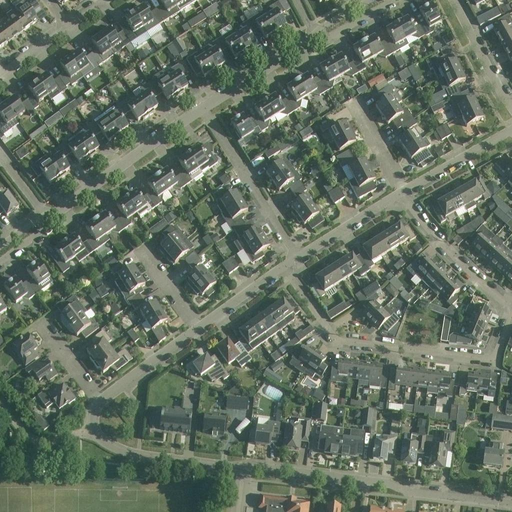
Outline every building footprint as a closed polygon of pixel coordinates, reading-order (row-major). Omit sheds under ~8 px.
[(15,8),(19,14),(29,28),(38,21),(35,16),(42,11),(34,0),(30,0),(25,4),(24,2),(15,8)] [(158,0),(163,6),(155,10),(163,23),(180,12),(172,0),(158,0)] [(172,0),(176,7),(180,12),(191,5),(196,2),(195,0),(172,0)] [(233,3),(230,0),(225,0),(221,3),(225,8),(233,3)] [(272,6),(263,12),(277,34),(283,31),(281,29),(286,26),(279,16),(285,13),(290,9),(288,6),(285,0),(281,0),(278,2),(272,6)] [(425,36),(425,37),(433,33),(435,26),(441,22),(440,21),(441,20),(437,13),(436,14),(431,5),(429,6),(428,4),(420,8),(422,11),(419,12),(425,22),(419,26),(425,36)] [(163,23),(155,10),(151,13),(150,12),(148,12),(147,13),(143,6),(133,12),(147,33),(158,26),(163,23)] [(207,10),(203,12),(207,19),(211,17),(207,10)] [(10,20),(20,34),(29,28),(19,14),(15,16),(12,11),(6,15),(10,20)] [(122,32),(130,44),(135,40),(147,33),(133,12),(124,18),(127,23),(124,24),(127,29),(122,32)] [(271,38),(277,34),(263,12),(247,22),(254,32),(259,29),(265,39),(270,36),(271,38)] [(203,13),(187,23),(191,29),(207,20),(203,13)] [(493,30),(499,40),(511,32),(511,19),(511,20),(508,15),(497,21),(500,26),(493,30)] [(483,16),(476,20),(480,27),(486,23),(483,16)] [(401,19),(395,22),(405,40),(410,38),(418,40),(425,36),(419,26),(413,29),(407,19),(403,21),(401,19)] [(10,20),(1,26),(11,40),(20,34),(10,20)] [(249,35),(254,32),(247,22),(240,26),(239,32),(240,33),(236,36),(235,36),(246,54),(252,50),(251,48),(255,45),(249,35)] [(405,40),(395,22),(389,26),(391,28),(386,30),(392,41),(386,44),(392,55),(398,51),(401,43),(405,40)] [(0,24),(0,42),(3,47),(11,40),(1,26),(0,24)] [(109,29),(100,35),(115,55),(125,47),(130,44),(122,32),(118,35),(117,34),(115,33),(113,34),(109,29)] [(235,36),(236,36),(232,31),(217,41),(223,51),(228,48),(235,58),(239,55),(240,57),(246,54),(235,36)] [(511,32),(499,40),(504,50),(511,45),(511,32)] [(95,51),(90,55),(99,66),(115,55),(100,35),(91,42),(97,50),(95,51)] [(451,35),(442,40),(446,47),(455,42),(451,35)] [(368,38),(362,41),(372,59),(377,56),(385,59),(392,55),(386,44),(380,48),(374,37),(370,40),(368,38)] [(218,54),(223,51),(217,41),(202,50),(216,73),(222,69),(220,67),(225,64),(218,54)] [(372,59),(362,41),(356,44),(357,47),(353,49),(359,59),(353,63),(359,74),(365,70),(367,62),(372,59)] [(151,55),(147,48),(138,54),(142,60),(151,55)] [(186,60),(193,70),(195,74),(200,71),(204,77),(209,74),(210,76),(216,73),(202,50),(186,60)] [(78,52),(69,58),(83,78),(99,66),(90,55),(86,58),(85,57),(83,56),(82,57),(78,52)] [(359,74),(353,63),(347,66),(341,56),(336,58),(335,56),(329,60),(339,78),(344,75),(352,77),(359,74)] [(437,56),(425,62),(429,71),(432,69),(438,82),(460,71),(456,61),(450,64),(449,62),(446,63),(443,57),(439,59),(437,56)] [(83,78),(69,58),(59,65),(65,73),(63,74),(59,78),(66,88),(66,87),(71,84),(72,86),(83,78)] [(326,78),(320,82),(326,92),(332,89),(334,80),(339,78),(329,60),(323,63),(324,65),(320,68),(326,78)] [(172,76),(168,79),(178,96),(184,92),(183,90),(187,88),(181,77),(186,74),(180,64),(169,71),(172,76)] [(401,82),(410,76),(414,83),(420,79),(412,65),(397,74),(401,82)] [(460,71),(438,82),(443,91),(445,90),(449,99),(460,94),(456,85),(465,81),(460,71)] [(154,81),(149,83),(155,94),(161,90),(167,100),(171,98),(173,100),(178,96),(168,79),(164,74),(163,72),(152,78),(154,81)] [(46,75),(37,81),(48,96),(51,101),(67,89),(66,87),(66,88),(59,78),(54,81),(53,80),(51,80),(50,81),(46,75)] [(301,76),(296,80),(306,97),(311,94),(319,96),(326,92),(320,82),(313,86),(307,76),(303,78),(301,76)] [(293,98),(287,102),(293,112),(300,108),(302,100),(306,97),(296,80),(290,84),(291,86),(287,88),(293,98)] [(373,80),(368,83),(371,89),(376,86),(373,80)] [(48,96),(37,81),(28,88),(39,103),(48,96)] [(155,94),(149,83),(141,89),(140,94),(142,96),(137,99),(149,116),(154,112),(153,110),(157,107),(150,97),(155,94)] [(380,103),(375,106),(381,116),(397,105),(396,105),(402,102),(396,93),(393,94),(392,92),(394,91),(391,85),(375,96),(380,103)] [(364,86),(356,91),(359,96),(367,91),(364,86)] [(425,99),(429,107),(448,99),(445,91),(425,99)] [(453,106),(449,108),(455,120),(462,117),(478,109),(474,99),(468,102),(467,98),(463,100),(460,94),(450,99),(452,105),(453,106)] [(287,116),(293,112),(287,102),(281,106),(275,96),(271,98),(269,96),(263,100),(274,117),(279,114),(287,116)] [(34,111),(34,110),(39,107),(32,97),(27,101),(34,111)] [(16,119),(25,113),(14,98),(5,104),(16,119)] [(149,116),(137,99),(128,106),(124,101),(119,105),(126,115),(131,111),(138,121),(142,118),(143,120),(149,116)] [(269,120),(274,117),(263,100),(258,104),(259,106),(254,109),(261,119),(255,122),(261,132),(268,129),(269,120)] [(34,111),(27,101),(22,104),(30,116),(35,112),(34,110),(34,111)] [(58,111),(62,116),(78,107),(75,101),(58,111)] [(16,119),(5,104),(0,107),(0,116),(2,119),(0,120),(0,130),(3,135),(19,124),(16,119)] [(121,118),(126,115),(119,105),(113,109),(113,108),(103,114),(120,137),(125,133),(124,131),(128,128),(121,118)] [(399,109),(397,105),(381,116),(388,125),(392,122),(397,130),(401,128),(411,121),(414,120),(407,110),(399,109)] [(479,110),(478,109),(462,117),(466,127),(483,119),(481,114),(481,111),(479,110)] [(58,113),(44,123),(48,129),(63,119),(58,113)] [(95,122),(90,126),(97,136),(101,132),(108,142),(112,139),(114,141),(120,137),(103,114),(94,121),(95,122)] [(262,133),(261,132),(255,122),(249,126),(243,116),(240,117),(239,115),(232,120),(233,122),(231,123),(236,132),(235,132),(239,139),(240,139),(241,140),(248,136),(255,138),(262,133)] [(417,125),(414,120),(411,121),(401,128),(405,133),(417,125)] [(335,126),(332,121),(320,127),(323,133),(335,126)] [(345,124),(329,132),(334,142),(353,132),(350,126),(347,127),(345,124)] [(440,128),(446,138),(452,135),(446,125),(440,128)] [(75,136),(90,158),(96,154),(94,152),(99,149),(92,139),(97,136),(90,126),(75,136)] [(441,141),(446,138),(440,128),(435,131),(441,141)] [(405,151),(420,141),(414,131),(399,141),(405,151)] [(353,132),(334,142),(339,152),(355,143),(354,140),(356,139),(353,132)] [(85,162),(90,158),(75,136),(60,147),(67,157),(72,153),(79,163),(83,160),(85,162)] [(420,141),(405,151),(411,160),(415,157),(422,168),(434,161),(426,149),(430,146),(425,138),(420,141)] [(288,141),(277,148),(280,152),(281,153),(291,146),(288,141)] [(62,160),(67,157),(60,147),(55,151),(58,155),(49,162),(61,179),(66,175),(65,173),(69,170),(62,160)] [(277,148),(277,147),(265,154),(268,160),(280,152),(277,148)] [(18,160),(27,155),(23,148),(14,153),(18,160)] [(192,149),(187,153),(202,174),(217,163),(210,153),(205,158),(198,148),(194,151),(192,149)] [(336,158),(339,163),(341,162),(351,157),(348,151),(336,158)] [(179,176),(186,185),(202,174),(187,153),(181,157),(182,159),(178,162),(185,171),(179,176)] [(289,170),(292,168),(287,161),(283,160),(281,162),(276,157),(266,164),(267,167),(266,168),(269,171),(266,173),(269,178),(269,182),(272,181),(272,182),(289,170)] [(341,162),(339,163),(342,169),(354,162),(351,157),(341,162)] [(505,172),(511,179),(511,162),(509,159),(506,161),(505,159),(496,164),(499,168),(503,173),(505,172)] [(370,167),(368,167),(365,161),(348,170),(354,179),(370,171),(370,170),(370,167)] [(55,183),(61,179),(49,162),(40,169),(36,164),(31,168),(38,177),(43,174),(50,184),(54,181),(55,183)] [(285,192),(290,189),(293,194),(303,186),(299,181),(301,180),(292,168),(289,170),(272,182),(279,191),(283,189),(285,192)] [(180,190),(186,185),(179,176),(174,180),(167,170),(163,173),(161,171),(156,175),(167,191),(172,188),(180,190)] [(375,181),(370,171),(354,179),(349,182),(358,200),(375,191),(371,183),(375,181)] [(149,198),(156,207),(162,203),(163,195),(167,191),(156,175),(150,179),(151,181),(147,184),(154,194),(149,198)] [(475,182),(465,188),(474,202),(482,197),(484,201),(490,197),(483,185),(480,179),(475,182)] [(485,187),(492,196),(499,190),(492,181),(485,187)] [(295,218),(312,206),(303,193),(306,191),(303,186),(293,194),(296,198),(292,201),(294,205),(291,207),(294,211),(291,213),(295,218)] [(338,188),(333,191),(339,201),(345,198),(338,188)] [(465,188),(456,193),(464,208),(465,207),(467,211),(476,206),(474,202),(465,188)] [(226,196),(223,190),(213,197),(216,202),(226,196)] [(339,201),(333,191),(328,195),(334,205),(339,201)] [(140,218),(156,207),(149,198),(143,202),(136,192),(132,195),(130,193),(125,197),(137,213),(140,218)] [(217,207),(222,214),(242,202),(236,192),(234,194),(233,192),(231,192),(226,195),(226,196),(219,200),(220,202),(217,204),(217,207)] [(0,215),(4,213),(7,217),(18,208),(7,193),(0,198),(0,215)] [(456,193),(447,198),(452,208),(455,213),(458,218),(468,212),(467,211),(465,207),(464,208),(456,193)] [(132,217),(137,213),(125,197),(119,201),(120,203),(116,206),(123,216),(118,220),(125,229),(131,225),(132,217)] [(455,213),(447,198),(437,204),(439,208),(433,211),(441,224),(447,220),(446,218),(455,213)] [(232,233),(234,231),(244,225),(241,220),(243,219),(244,217),(243,214),(248,211),(242,202),(222,214),(221,215),(232,233)] [(324,221),(312,206),(295,218),(299,224),(302,222),(304,225),(308,222),(313,229),(315,228),(317,231),(325,226),(322,222),(324,221)] [(498,209),(493,214),(506,225),(510,221),(510,220),(498,209)] [(176,218),(172,212),(165,218),(169,223),(176,218)] [(119,234),(125,229),(118,220),(112,224),(105,214),(101,217),(99,215),(94,219),(106,236),(110,232),(119,234)] [(480,228),(482,226),(485,223),(481,217),(473,222),(480,228)] [(90,225),(85,228),(92,238),(87,242),(94,252),(100,247),(109,240),(106,236),(94,219),(88,223),(90,225)] [(258,228),(254,231),(249,222),(244,225),(234,231),(245,249),(248,247),(264,238),(258,228)] [(226,223),(220,226),(225,235),(230,232),(226,223)] [(463,228),(468,236),(476,230),(470,223),(463,228)] [(390,231),(399,246),(408,240),(409,242),(415,238),(407,226),(402,229),(400,225),(390,231)] [(164,244),(158,249),(165,257),(187,239),(175,226),(173,227),(172,226),(162,234),(166,238),(163,240),(163,242),(164,244)] [(482,226),(480,228),(470,239),(475,243),(471,247),(480,254),(491,242),(494,238),(495,237),(482,226)] [(468,236),(463,228),(455,232),(459,237),(461,236),(464,240),(468,236)] [(381,237),(390,251),(399,246),(390,231),(381,237)] [(69,237),(63,241),(75,258),(79,263),(88,256),(94,252),(87,242),(81,246),(74,236),(70,239),(69,237)] [(381,257),(390,251),(381,237),(372,243),(381,257)] [(264,238),(248,247),(245,249),(243,250),(252,264),(264,257),(261,252),(270,247),(267,242),(267,239),(264,238)] [(491,242),(480,254),(488,261),(499,249),(502,245),(494,238),(491,242)] [(187,239),(165,257),(172,266),(175,264),(189,252),(194,248),(187,239)] [(75,258),(63,241),(57,245),(59,247),(55,250),(62,260),(56,264),(63,274),(69,269),(70,261),(75,258)] [(362,249),(368,258),(365,260),(370,269),(374,266),(372,263),(381,257),(372,243),(362,249)] [(488,261),(496,269),(510,252),(502,245),(499,249),(488,261)] [(511,253),(510,252),(496,269),(503,276),(511,266),(511,253)] [(189,265),(198,257),(194,253),(185,261),(189,265)] [(343,261),(352,276),(357,272),(361,277),(370,272),(359,256),(354,259),(352,255),(343,261)] [(422,281),(437,266),(429,258),(426,262),(420,256),(406,270),(413,278),(415,276),(421,282),(422,281)] [(202,262),(198,257),(189,265),(192,270),(202,262)] [(232,258),(227,262),(234,271),(239,268),(232,258)] [(334,267),(342,281),(352,276),(343,261),(334,267)] [(29,269),(27,271),(34,280),(28,285),(36,295),(43,290),(53,283),(50,279),(48,277),(49,276),(45,270),(44,270),(38,262),(36,264),(34,262),(27,267),(29,269)] [(229,275),(234,271),(227,262),(222,265),(229,275)] [(124,269),(121,264),(110,270),(114,275),(124,269)] [(115,282),(119,288),(123,286),(139,276),(133,266),(118,276),(119,279),(115,282)] [(422,281),(430,289),(445,274),(437,266),(422,281)] [(511,266),(503,276),(511,283),(511,266)] [(202,267),(187,279),(190,282),(188,284),(192,290),(209,276),(202,267)] [(333,287),(342,281),(334,267),(324,273),(333,287)] [(333,287),(324,273),(315,279),(317,282),(312,286),(320,299),(326,295),(324,293),(333,287)] [(452,282),(445,274),(430,289),(437,297),(440,294),(452,282)] [(145,285),(139,276),(123,286),(119,288),(124,298),(124,299),(128,306),(129,306),(131,305),(131,306),(142,299),(139,295),(142,293),(139,289),(145,285)] [(209,276),(192,290),(197,296),(200,294),(202,296),(205,294),(208,298),(216,292),(213,287),(216,285),(209,276)] [(29,300),(36,295),(28,285),(22,289),(15,279),(13,281),(12,279),(5,284),(6,286),(4,287),(10,295),(9,296),(14,302),(15,302),(16,303),(22,299),(29,300)] [(440,294),(448,301),(446,303),(451,307),(459,299),(455,294),(460,290),(452,282),(440,294)] [(375,283),(362,289),(365,296),(378,290),(375,283)] [(87,295),(93,304),(108,295),(102,286),(87,295)] [(471,288),(467,292),(472,297),(476,293),(471,288)] [(361,291),(355,296),(360,304),(367,300),(361,291)] [(362,314),(370,322),(382,310),(375,303),(379,299),(374,294),(367,300),(361,304),(367,310),(362,314)] [(61,315),(64,320),(61,322),(66,328),(83,315),(86,312),(74,296),(60,307),(65,312),(61,315)] [(469,306),(465,314),(472,317),(487,323),(492,313),(485,310),(488,304),(473,298),(470,306),(469,306)] [(145,304),(142,299),(131,306),(135,311),(145,304)] [(428,306),(429,305),(431,302),(422,299),(419,307),(427,310),(428,306)] [(274,307),(287,326),(294,321),(294,316),(300,312),(291,300),(286,304),(283,300),(274,307)] [(355,304),(352,300),(345,305),(348,309),(355,304)] [(140,312),(146,322),(161,312),(155,303),(140,312)] [(344,303),(326,314),(330,320),(347,309),(344,303)] [(265,313),(279,332),(287,326),(274,307),(265,313)] [(382,310),(370,322),(378,330),(382,326),(388,332),(399,320),(386,307),(382,310)] [(161,312),(146,322),(152,331),(159,344),(166,339),(159,327),(167,322),(161,312)] [(257,320),(270,338),(279,332),(265,313),(257,320)] [(88,322),(83,315),(66,328),(73,333),(74,332),(77,336),(81,333),(85,339),(99,329),(92,319),(88,322)] [(451,320),(444,317),(440,342),(447,343),(451,320)] [(468,327),(483,333),(487,323),(472,317),(468,327)] [(257,320),(248,326),(261,345),(270,338),(257,320)] [(247,354),(261,345),(248,326),(239,332),(243,338),(238,342),(247,354)] [(296,338),(299,343),(300,342),(314,332),(310,327),(302,332),(301,330),(295,335),(296,337),(296,338)] [(479,343),(483,333),(468,327),(463,337),(457,336),(456,344),(470,346),(472,340),(479,343)] [(139,340),(132,330),(127,334),(134,344),(139,340)] [(111,350),(106,345),(111,341),(103,331),(92,339),(96,345),(87,352),(90,357),(89,359),(93,364),(111,350)] [(30,337),(29,337),(28,335),(14,346),(20,355),(19,356),(26,366),(37,357),(33,351),(37,348),(33,342),(33,341),(30,337)] [(299,343),(296,338),(287,344),(290,349),(299,343)] [(234,350),(227,341),(216,349),(228,365),(235,360),(241,368),(251,360),(240,345),(234,350)] [(299,361),(307,367),(317,353),(307,347),(304,352),(299,348),(291,359),(297,363),(299,361)] [(115,356),(111,350),(93,364),(97,369),(100,369),(103,373),(113,366),(117,371),(133,359),(125,349),(115,356)] [(281,358),(277,351),(270,356),(275,363),(281,358)] [(317,353),(307,367),(316,373),(315,375),(321,379),(328,367),(323,364),(326,359),(317,353)] [(206,356),(190,368),(195,376),(198,374),(201,377),(205,373),(212,382),(220,376),(224,381),(229,377),(214,356),(209,360),(206,356)] [(43,365),(39,361),(25,370),(32,379),(35,376),(39,381),(45,377),(48,381),(57,375),(51,368),(52,367),(51,365),(50,366),(47,362),(43,365)] [(348,379),(350,362),(339,361),(338,368),(332,367),(330,381),(336,381),(336,383),(347,385),(348,379)] [(348,379),(359,380),(360,363),(350,362),(348,379)] [(359,380),(369,382),(371,365),(360,363),(359,380)] [(273,373),(278,370),(274,364),(270,367),(273,373)] [(382,366),(371,365),(369,382),(370,382),(369,387),(385,390),(387,374),(381,373),(382,366)] [(395,385),(406,386),(408,369),(397,368),(396,375),(390,374),(388,390),(394,391),(395,385)] [(408,369),(406,386),(416,387),(419,371),(408,369)] [(427,389),(429,372),(419,371),(416,387),(427,389)] [(427,389),(427,394),(437,395),(438,393),(438,390),(440,373),(429,372),(427,389)] [(451,375),(440,373),(438,390),(438,393),(446,394),(445,395),(447,397),(452,398),(454,383),(450,382),(451,375)] [(467,391),(477,392),(479,375),(468,374),(467,379),(461,379),(459,392),(459,395),(464,396),(466,394),(467,391)] [(490,377),(479,375),(477,392),(477,396),(494,398),(496,383),(490,382),(490,377)] [(69,393),(63,385),(51,394),(48,389),(37,396),(47,409),(55,403),(59,410),(67,404),(68,405),(75,400),(70,393),(69,393)] [(326,394),(318,389),(312,397),(320,403),(326,394)] [(402,412),(403,406),(389,404),(388,411),(402,412)] [(313,405),(311,417),(315,418),(315,421),(325,422),(327,406),(317,405),(313,405)] [(498,406),(490,405),(488,414),(496,416),(498,406)] [(457,411),(458,407),(451,406),(449,421),(456,421),(458,411),(457,411)] [(181,433),(181,432),(185,432),(185,433),(186,433),(186,432),(190,433),(192,413),(179,412),(180,411),(179,411),(179,412),(175,411),(175,410),(174,410),(174,411),(162,410),(160,430),(163,430),(163,431),(164,431),(164,430),(168,431),(169,431),(172,431),(172,432),(173,432),(173,431),(177,431),(177,432),(181,432),(181,433)] [(373,411),(363,410),(361,427),(371,428),(373,411)] [(400,416),(393,415),(392,425),(399,425),(400,416)] [(44,430),(48,424),(37,416),(33,422),(44,430)] [(219,418),(219,417),(212,416),(212,417),(204,416),(202,433),(212,434),(212,435),(217,436),(217,435),(224,435),(225,418),(219,418)] [(511,417),(492,416),(491,430),(511,432),(511,417)] [(311,421),(298,420),(298,424),(296,424),(294,425),(294,428),(286,427),(283,449),(299,451),(301,435),(309,436),(311,421)] [(280,424),(268,423),(267,427),(266,429),(257,428),(255,445),(265,446),(265,445),(270,445),(271,438),(278,439),(280,424)] [(339,455),(341,438),(333,437),(334,428),(321,427),(318,450),(330,451),(330,454),(332,455),(332,457),(337,457),(338,455),(339,455)] [(419,428),(418,435),(425,436),(426,429),(419,428)] [(349,439),(341,438),(339,455),(341,456),(341,458),(346,458),(347,456),(348,457),(349,454),(361,455),(364,432),(350,430),(349,439)] [(452,453),(455,433),(441,432),(439,446),(431,445),(430,450),(425,449),(424,454),(423,457),(429,458),(428,467),(444,469),(446,452),(452,453)] [(418,435),(411,435),(410,443),(403,443),(401,463),(414,465),(416,453),(424,454),(425,449),(426,436),(425,436),(418,435)] [(396,438),(376,436),(373,460),(386,461),(388,451),(395,452),(396,438)] [(502,445),(490,444),(489,452),(485,452),(478,452),(478,460),(484,461),(484,466),(501,468),(503,454),(502,454),(502,445)] [(295,500),(260,496),(259,509),(265,510),(264,511),(308,511),(309,504),(299,502),(298,502),(297,502),(296,501),(296,499),(295,499),(295,500)]
